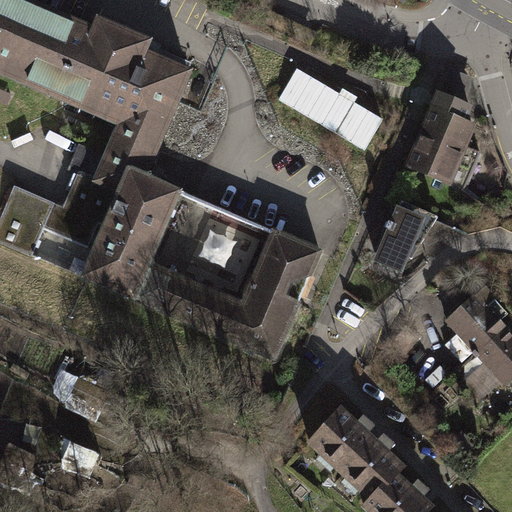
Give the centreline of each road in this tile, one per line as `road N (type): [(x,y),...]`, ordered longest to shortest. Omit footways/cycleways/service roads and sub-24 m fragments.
road 1 (residential): [(305,0),(379,32),(438,44),(476,31)]
road 2 (residential): [(476,31),(511,147)]
